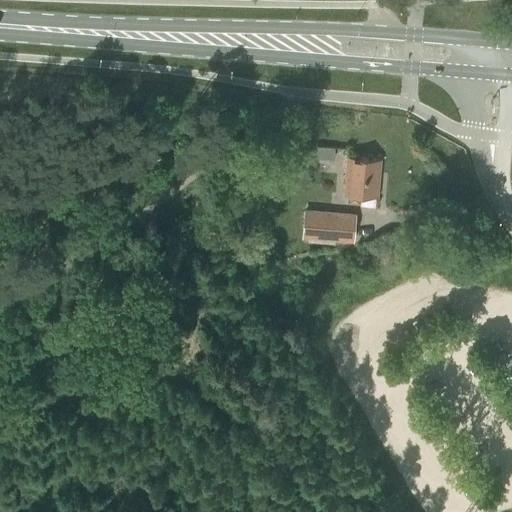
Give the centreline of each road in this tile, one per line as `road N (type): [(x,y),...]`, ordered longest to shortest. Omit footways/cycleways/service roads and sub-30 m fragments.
road 1 (track): [(320,511),(262,438),(183,379),(165,375),(71,394),(0,437)]
road 2 (primary): [(491,62),(413,33),(343,30),(244,42)]
road 3 (primary): [(244,42),(345,63),(491,62)]
road 4 (primary): [(244,42),(0,26)]
